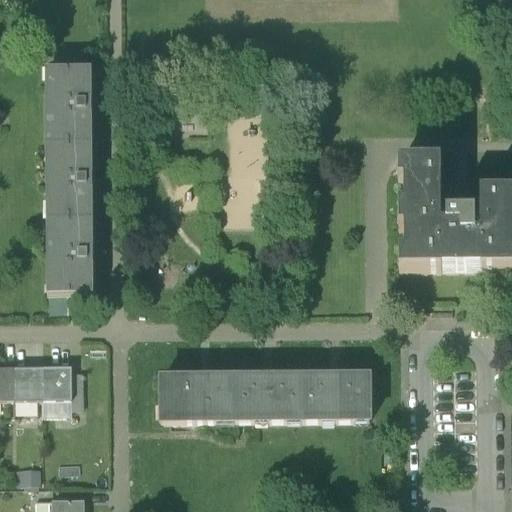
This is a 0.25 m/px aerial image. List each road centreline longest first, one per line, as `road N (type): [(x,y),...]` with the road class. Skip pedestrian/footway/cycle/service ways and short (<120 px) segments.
road 1 (residential): [(117,336),(497,334)]
road 2 (residential): [(113,0),(117,336)]
road 3 (residential): [(497,511),(497,334)]
road 4 (residential): [(117,336),(119,511)]
